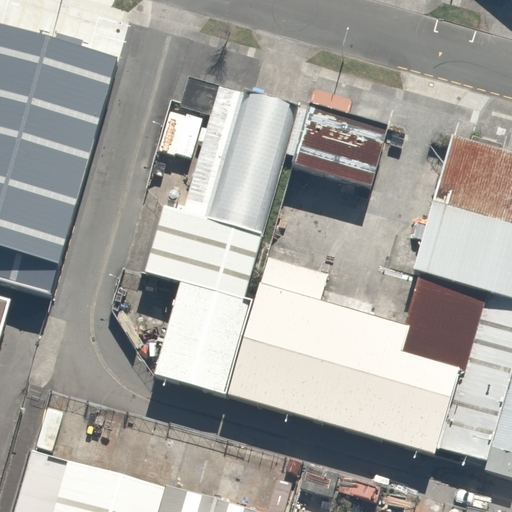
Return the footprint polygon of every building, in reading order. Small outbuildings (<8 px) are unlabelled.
[(97,51),(34,33),(0,148),(0,213),(45,226),(97,51)] [(184,222),(233,236),(273,102),(196,80),(157,214),(184,222)] [(358,141),(279,118),(264,168),(343,191),(358,141)] [(511,251),(511,164),(417,136),(377,271),(399,278),(455,294),(496,306),(509,262),(511,251)] [(184,222),(133,207),(114,269),(214,298),(233,236),(184,222)] [(433,368),(455,294),(399,278),(383,330),(377,351),(433,368)] [(383,330),(227,283),(219,309),(194,392),(407,455),(433,368),(377,351),(383,330)] [(120,371),(194,392),(219,309),(145,287),(120,371)] [(448,467),(496,306),(455,294),(407,455),(448,467)] [(511,378),(492,373),(468,450),(511,463),(511,378)] [(130,511),(135,496),(32,466),(18,511),(130,511)] [(135,496),(130,511),(241,511),(139,482),(135,496)]
